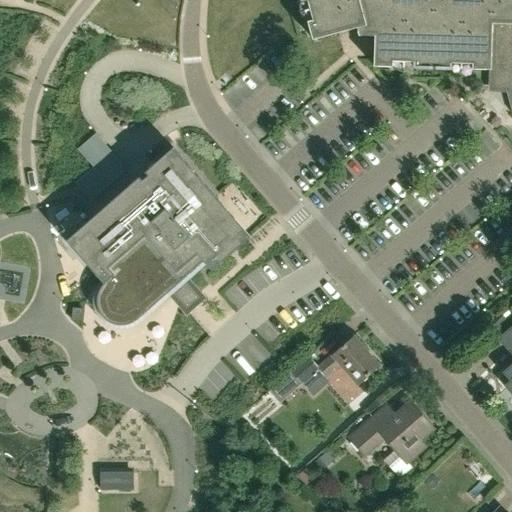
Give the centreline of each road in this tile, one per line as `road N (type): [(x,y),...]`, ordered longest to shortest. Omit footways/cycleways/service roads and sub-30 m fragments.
road 1 (residential): [(203,100),(157,133),(129,139),(95,111),(93,87),(118,60),(195,74)]
road 2 (residential): [(511,458),(334,257)]
road 3 (residential): [(40,222),(28,146),(34,104),(51,53),(88,0)]
road 4 (residential): [(334,257),(211,355),(170,414)]
road 5 (residential): [(334,257),(203,100)]
road 6 (residential): [(170,414),(80,358),(49,316)]
